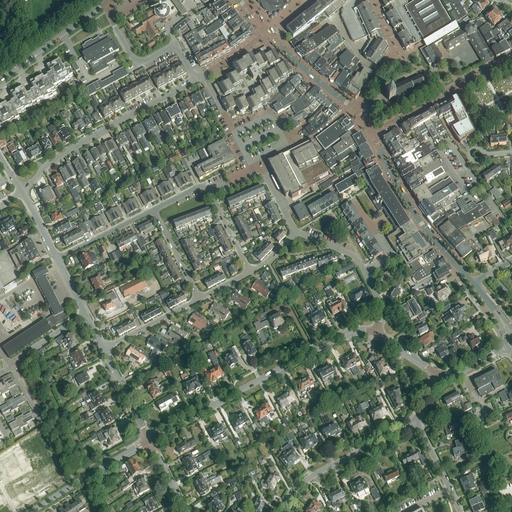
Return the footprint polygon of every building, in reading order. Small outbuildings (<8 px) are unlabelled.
[(281,10),(282,11),(286,6),(284,6),(284,4),(284,2),(283,0),(282,0),(258,0),(258,1),(258,2),(258,3),(259,4),(260,5),(261,5),(263,9),(264,10),(265,11),(266,12),(268,12),(269,13),(271,13),(272,13),(274,13),(276,13),(277,12),(279,11),(280,11),(281,10)] [(322,0),(321,1),(319,3),(318,3),(317,5),(315,6),(314,7),(313,8),(311,9),(298,21),(297,20),(286,30),(293,38),(324,12),(329,18),(333,14),(342,7),(343,9),(341,17),(352,41),(354,43),(368,37),(371,42),(363,53),(366,60),(376,66),(376,67),(377,67),(389,48),(384,45),(386,42),(384,38),(381,31),(369,4),(366,5),(363,0),(322,0)] [(381,0),(386,8),(382,10),(406,50),(409,49),(411,48),(410,48),(422,41),(402,7),(408,4),(405,0),(381,0)] [(459,30),(455,24),(452,26),(437,0),(418,0),(409,6),(405,8),(425,42),(423,43),(426,47),(426,48),(427,47),(428,48),(434,45),(434,46),(438,43),(439,45),(441,44),(440,42),(443,41),(442,40),(447,37),(459,30)] [(466,0),(442,0),(446,7),(450,5),(454,11),(450,14),(456,23),(460,20),(466,16),(460,4),(465,0),(465,1),(466,0)] [(472,8),(474,10),(484,0),(483,0),(475,0),(476,0),(475,0),(474,0),(473,2),(477,6),(476,7),(475,5),(472,8)] [(474,10),(473,12),(477,16),(482,11),(484,9),(484,8),(488,4),(488,3),(487,2),(486,2),(484,0),(474,10)] [(210,8),(202,12),(205,20),(206,19),(206,20),(205,21),(207,25),(218,17),(220,17),(232,9),(231,9),(227,5),(228,5),(227,4),(225,3),(224,3),(224,2),(223,1),(221,1),(210,8)] [(137,36),(146,31),(151,40),(159,35),(152,24),(153,23),(155,26),(161,22),(162,24),(171,19),(169,15),(167,17),(167,16),(168,14),(168,13),(167,12),(166,11),(166,10),(165,9),(164,9),(163,9),(161,5),(146,14),(147,15),(145,16),(147,19),(141,23),(142,25),(133,30),(137,36)] [(485,17),(489,22),(498,14),(494,9),(485,17)] [(213,25),(205,31),(209,37),(217,31),(238,16),(233,11),(213,25)] [(503,18),(498,14),(489,22),(493,27),(503,18)] [(235,35),(234,34),(246,25),(239,17),(228,25),(227,24),(219,30),(226,41),(235,35)] [(185,20),(175,28),(177,32),(188,24),(185,20)] [(499,31),(499,32),(502,37),(509,32),(508,31),(511,28),(511,27),(506,21),(497,28),(499,31)] [(489,34),(490,33),(492,32),(490,28),(488,29),(486,26),(483,28),(479,22),(476,24),(484,38),(489,34)] [(316,32),(321,28),(318,24),(310,30),(305,34),(291,44),(296,50),(308,41),(319,35),(316,32)] [(459,30),(447,37),(442,40),(443,41),(444,43),(443,43),(447,50),(465,40),(465,41),(469,42),(470,41),(483,64),(483,65),(484,65),(491,61),(490,60),(494,58),(478,32),(475,34),(474,32),(475,32),(477,31),(475,28),(473,29),(471,27),(469,28),(467,25),(459,30)] [(203,26),(195,31),(195,30),(184,37),(190,48),(202,41),(198,34),(206,29),(203,26)] [(241,30),(244,34),(247,38),(252,34),(253,32),(247,26),(241,30)] [(326,43),(337,34),(331,27),(324,32),(319,35),(308,41),(296,50),(304,59),(305,58),(313,52),(317,49),(326,43)] [(490,33),(494,40),(498,46),(499,45),(504,55),(510,51),(507,46),(505,43),(503,39),(502,37),(499,32),(497,29),(492,32),(490,33)] [(510,39),(511,40),(511,39),(511,31),(503,39),(505,43),(510,39)] [(243,42),(245,41),(245,40),(247,38),(244,34),(241,36),(238,32),(237,33),(233,36),(235,38),(239,44),(242,42),(243,42)] [(484,38),(491,51),(493,50),(492,49),(495,48),(491,42),(494,40),(490,33),(489,34),(484,38)] [(223,55),(226,54),(225,53),(226,53),(218,39),(215,34),(210,37),(213,42),(221,55),(223,54),(223,55)] [(326,43),(330,48),(340,40),(339,38),(339,39),(338,38),(339,37),(337,34),(326,43)] [(84,44),(85,45),(82,46),(85,52),(83,54),(84,57),(88,64),(89,64),(95,75),(108,68),(107,65),(116,61),(115,59),(118,58),(116,53),(119,51),(114,42),(113,43),(109,35),(104,37),(100,40),(99,38),(92,41),(91,40),(84,44)] [(223,37),(218,39),(226,53),(228,51),(229,52),(230,51),(230,50),(231,49),(228,45),(227,42),(226,41),(225,41),(223,37)] [(226,41),(227,42),(228,45),(231,49),(234,48),(235,48),(236,47),(236,46),(239,44),(235,38),(233,40),(231,37),(226,41)] [(323,59),(314,68),(317,71),(320,73),(327,66),(332,59),(330,56),(336,50),(339,48),(343,44),(344,44),(340,39),(340,40),(330,48),(327,51),(323,59)] [(148,44),(151,48),(157,44),(154,40),(148,44)] [(206,40),(201,43),(211,61),(212,61),(214,60),(214,59),(216,58),(208,45),(206,40)] [(492,49),(493,50),(491,51),(496,59),(504,55),(499,45),(498,46),(494,40),(491,42),(495,48),(492,49)] [(221,56),(221,55),(213,42),(208,45),(216,58),(218,57),(219,58),(220,57),(220,56),(221,56)] [(209,62),(211,61),(201,43),(192,50),(197,58),(196,59),(200,67),(201,66),(202,67),(203,66),(207,64),(209,63),(209,62)] [(323,59),(327,51),(330,48),(326,43),(317,49),(319,52),(316,56),(314,54),(313,52),(305,58),(306,59),(305,60),(314,68),(323,59)] [(348,50),(343,44),(339,48),(344,55),(348,50)] [(216,85),(213,86),(220,98),(224,96),(226,100),(221,103),(226,111),(227,113),(227,114),(230,113),(233,111),(232,110),(234,109),(236,108),(239,114),(240,115),(241,116),(243,115),(246,113),(245,112),(249,110),(251,114),(257,112),(258,113),(263,110),(262,107),(269,104),(279,94),(297,77),(295,74),(296,73),(294,69),(293,69),(292,68),(290,69),(287,65),(287,64),(286,62),(285,63),(284,62),(282,63),(281,61),(280,62),(278,59),(278,58),(275,52),(274,53),(274,52),(270,54),(270,53),(269,52),(268,52),(265,47),(258,50),(259,52),(255,54),(251,56),(251,55),(246,58),(246,60),(242,62),(242,63),(238,66),(237,65),(232,67),(233,68),(232,69),(230,70),(231,71),(230,72),(231,74),(231,75),(226,77),(226,79),(224,80),(224,79),(215,84),(216,85)] [(338,52),(336,50),(330,56),(332,59),(327,66),(320,73),(325,77),(331,69),(329,68),(337,59),(334,56),(338,52)] [(343,70),(334,83),(340,88),(349,77),(354,80),(356,76),(354,74),(358,68),(356,66),(352,64),(351,63),(355,58),(350,52),(348,50),(344,55),(338,61),(339,62),(337,63),(340,66),(343,70)] [(67,65),(63,67),(59,58),(50,63),(51,64),(47,66),(51,73),(47,75),(54,87),(73,76),(70,70),(71,70),(70,69),(67,65)] [(358,63),(360,61),(355,58),(351,63),(352,64),(356,66),(358,63)] [(181,62),(171,68),(177,79),(187,73),(181,62)] [(340,66),(336,72),(330,80),(334,83),(343,70),(340,66)] [(354,80),(345,92),(354,99),(355,100),(360,94),(359,93),(365,83),(366,84),(368,81),(371,76),(372,75),(373,73),(362,66),(361,69),(364,71),(360,76),(357,74),(356,76),(354,80)] [(89,97),(128,75),(124,68),(113,74),(114,76),(102,83),(100,81),(89,87),(85,89),(89,97)] [(171,68),(161,73),(167,84),(177,79),(171,68)] [(331,69),(325,77),(330,80),(336,72),(333,71),(334,69),(332,68),(331,69)] [(158,89),(167,84),(161,73),(152,78),(158,89)] [(57,92),(54,87),(47,75),(43,77),(42,74),(33,79),(34,80),(30,82),(34,89),(31,91),(37,103),(57,92)] [(391,90),(392,92),(386,95),(389,101),(394,98),(395,100),(416,90),(426,85),(426,84),(430,82),(427,74),(421,77),(420,77),(410,82),(409,81),(391,90)] [(279,94),(269,104),(273,108),(286,101),(286,100),(292,95),(296,91),(304,84),(303,83),(303,82),(303,80),(303,79),(302,79),(301,77),(302,76),(300,76),(298,75),(297,77),(279,94)] [(148,77),(138,82),(144,94),(154,88),(148,77)] [(345,92),(354,80),(349,77),(340,88),(345,92)] [(138,82),(129,87),(135,99),(144,94),(138,82)] [(286,101),(273,108),(274,109),(276,112),(278,114),(289,107),(293,105),(298,100),(299,100),(299,101),(301,98),(302,99),(308,93),(308,94),(309,93),(308,92),(311,90),(310,90),(310,89),(307,86),(304,83),(304,84),(296,91),(292,95),(286,100),(286,101)] [(14,100),(11,102),(18,115),(22,113),(21,112),(37,103),(31,91),(26,93),(22,85),(14,90),(14,91),(10,93),(14,100)] [(125,104),(135,99),(129,87),(119,93),(125,104)] [(305,99),(290,108),(295,116),(303,111),(309,107),(320,95),(322,94),(315,87),(305,99)] [(210,98),(206,89),(200,92),(205,101),(209,99),(210,101),(209,102),(212,108),(216,106),(211,98),(210,98)] [(200,93),(194,96),(203,111),(205,116),(208,114),(206,111),(206,109),(205,109),(204,107),(206,106),(204,102),(200,93)] [(309,107),(303,111),(307,115),(311,110),(314,112),(319,106),(321,107),(327,100),(320,95),(309,107)] [(200,112),(203,111),(194,96),(190,98),(195,108),(197,106),(200,112)] [(108,102),(114,113),(124,108),(118,97),(108,102)] [(450,102),(448,103),(448,104),(451,109),(458,123),(459,125),(451,130),(460,144),(462,143),(464,141),(463,138),(465,137),(466,138),(475,133),(456,97),(452,99),(452,101),(450,102)] [(188,100),(188,99),(184,101),(189,112),(193,110),(193,111),(192,112),(194,116),(197,115),(189,99),(188,100)] [(328,110),(333,105),(327,100),(321,107),(322,108),(309,123),(309,124),(310,125),(312,128),(328,110)] [(0,130),(1,132),(9,127),(8,125),(20,119),(18,115),(11,102),(7,104),(5,101),(0,103),(0,130)] [(105,118),(114,113),(108,102),(99,107),(105,118)] [(180,103),(180,104),(179,105),(182,110),(181,110),(183,114),(185,113),(189,121),(192,119),(183,102),(182,103),(180,103)] [(437,108),(433,110),(439,120),(443,118),(446,122),(450,129),(455,125),(458,123),(451,109),(448,104),(447,105),(446,104),(440,107),(440,109),(439,110),(437,108)] [(340,112),(333,105),(328,110),(335,117),(336,117),(340,112)] [(182,123),(180,119),(183,118),(176,106),(176,107),(175,106),(173,107),(173,108),(171,109),(180,124),(182,123)] [(94,115),(91,109),(87,111),(90,117),(92,121),(93,120),(96,125),(102,121),(97,113),(94,115)] [(172,123),(175,122),(178,128),(181,127),(180,124),(171,109),(169,110),(167,110),(167,111),(166,112),(172,123)] [(335,117),(328,110),(312,128),(310,125),(304,130),(310,136),(331,120),(335,117)] [(445,131),(439,120),(433,110),(432,110),(426,114),(432,123),(438,135),(445,131)] [(77,113),(86,129),(87,128),(88,128),(89,128),(91,127),(91,126),(87,118),(84,119),(83,118),(84,118),(80,111),(77,113)] [(307,115),(303,111),(295,116),(290,119),(296,128),(300,126),(297,121),(303,117),(304,119),(307,116),(307,115)] [(68,119),(64,112),(59,114),(64,121),(68,119)] [(159,115),(167,130),(169,133),(171,138),(174,136),(169,127),(169,128),(168,125),(170,124),(164,112),(159,115)] [(84,129),(86,129),(77,113),(74,114),(78,121),(79,122),(72,126),(74,130),(79,128),(81,132),(82,132),(84,131),(84,130),(85,130),(84,129)] [(426,114),(420,117),(425,126),(432,139),(438,135),(432,123),(426,114)] [(167,135),(169,133),(167,130),(159,115),(154,117),(159,126),(162,124),(163,125),(162,126),(167,135)] [(316,138),(325,151),(347,134),(346,133),(349,131),(355,126),(347,116),(338,122),(316,138)] [(424,127),(425,126),(420,117),(413,121),(418,131),(422,136),(427,132),(424,127)] [(153,118),(148,121),(158,139),(160,144),(166,141),(163,135),(160,137),(159,137),(157,133),(160,132),(153,118)] [(160,144),(158,139),(148,121),(143,124),(148,133),(150,132),(152,136),(153,135),(158,145),(160,144)] [(413,121),(409,123),(414,130),(416,134),(417,136),(416,137),(417,139),(418,138),(421,144),(425,142),(422,136),(418,131),(413,121)] [(141,124),(136,127),(148,148),(149,151),(152,150),(145,137),(144,136),(147,134),(141,124)] [(57,135),(58,134),(56,129),(53,125),(48,128),(53,137),(50,138),(54,146),(55,146),(55,147),(58,145),(58,144),(61,142),(57,135)] [(407,137),(412,134),(411,132),(410,133),(406,125),(402,127),(402,128),(407,137)] [(60,126),(56,129),(58,134),(60,133),(65,141),(68,139),(69,139),(70,138),(71,137),(66,128),(62,130),(60,126)] [(148,148),(136,127),(132,130),(138,141),(139,141),(144,150),(148,148)] [(391,134),(396,143),(399,141),(405,138),(406,138),(407,137),(402,128),(399,130),(397,128),(390,132),(391,134)] [(490,144),(498,144),(497,137),(489,138),(487,134),(489,133),(487,130),(483,134),(488,141),(490,141),(490,144)] [(142,153),(130,131),(125,133),(137,156),(142,153)] [(350,132),(347,134),(325,151),(320,155),(330,169),(353,154),(353,153),(359,149),(368,144),(361,133),(353,138),(350,132)] [(497,137),(498,144),(506,143),(506,137),(507,137),(507,132),(501,132),(499,134),(499,137),(497,137)] [(41,136),(43,139),(39,141),(43,147),(42,147),(44,152),(46,150),(47,151),(48,150),(48,151),(50,150),(50,149),(51,149),(50,148),(52,147),(50,143),(50,142),(48,139),(47,138),(49,137),(47,133),(41,136)] [(119,137),(127,150),(128,153),(130,152),(129,149),(130,149),(128,145),(127,146),(126,145),(129,144),(124,134),(119,137)] [(387,146),(391,143),(393,145),(396,143),(391,134),(384,138),(383,140),(387,146)] [(129,155),(128,153),(127,150),(119,137),(115,139),(120,149),(122,147),(124,150),(127,156),(126,157),(128,161),(131,160),(129,155)] [(402,153),(404,156),(406,155),(420,147),(415,139),(402,146),(390,153),(394,160),(395,159),(394,158),(402,153)] [(120,165),(123,163),(125,162),(113,140),(108,143),(118,161),(120,165)] [(29,143),(37,156),(40,155),(42,154),(43,153),(39,145),(34,148),(33,146),(34,146),(32,141),(29,143)] [(213,160),(194,170),(199,180),(235,162),(233,158),(234,158),(227,144),(226,144),(224,141),(211,147),(210,146),(198,152),(203,162),(212,158),(213,160)] [(290,195),(292,199),(303,193),(303,192),(310,187),(331,176),(319,159),(312,147),(316,145),(312,141),(271,162),(271,161),(268,163),(285,197),(290,195)] [(396,143),(393,145),(391,143),(387,146),(386,146),(390,153),(402,146),(399,141),(396,143)] [(22,164),(23,164),(18,154),(17,152),(12,142),(7,145),(18,166),(19,166),(20,166),(22,165),(22,164)] [(34,158),(37,156),(29,143),(27,144),(29,148),(30,148),(31,149),(27,152),(31,160),(32,159),(32,160),(34,158)] [(103,145),(108,155),(111,153),(116,163),(118,161),(108,143),(103,145)] [(426,144),(420,147),(406,155),(404,156),(403,157),(403,156),(395,160),(394,162),(396,165),(397,165),(398,167),(398,168),(400,172),(401,171),(419,161),(416,156),(422,153),(425,158),(433,153),(426,144)] [(351,164),(353,169),(364,163),(375,158),(374,157),(368,146),(367,147),(367,145),(358,151),(358,152),(356,154),(352,156),(354,159),(357,158),(358,160),(351,164)] [(108,159),(105,160),(105,159),(104,158),(103,156),(106,154),(102,146),(96,150),(104,165),(105,164),(109,172),(114,170),(108,159)] [(100,159),(100,161),(99,161),(102,168),(105,166),(104,165),(96,150),(91,152),(96,161),(100,159)] [(24,151),(18,154),(23,164),(28,161),(25,155),(26,154),(24,151)] [(101,173),(95,163),(89,153),(84,156),(89,166),(92,165),(97,175),(101,173)] [(419,161),(401,171),(405,179),(438,160),(433,153),(425,158),(419,161)] [(176,161),(173,155),(168,158),(171,164),(176,161)] [(357,179),(362,176),(369,172),(368,171),(369,170),(379,165),(375,158),(364,164),(364,163),(353,169),(351,169),(355,175),(357,179)] [(76,161),(85,178),(90,175),(87,169),(84,163),(83,161),(82,162),(80,159),(76,161)] [(405,179),(409,187),(410,187),(411,189),(411,190),(412,192),(413,193),(426,185),(446,174),(440,164),(438,160),(405,179)] [(77,174),(78,177),(77,177),(84,189),(89,186),(85,178),(76,161),(75,161),(74,162),(74,163),(73,163),(75,167),(74,168),(78,174),(77,174)] [(156,164),(151,167),(153,173),(159,170),(156,164)] [(78,194),(81,192),(78,187),(78,186),(77,184),(74,179),(73,180),(72,179),(76,177),(70,165),(64,168),(78,194)] [(501,167),(501,168),(499,169),(497,166),(491,171),(494,176),(498,174),(499,174),(500,173),(500,172),(501,172),(501,173),(508,172),(508,167),(501,167)] [(379,167),(369,172),(362,176),(368,186),(368,185),(382,177),(384,176),(379,167)] [(78,194),(64,168),(59,171),(65,183),(69,181),(70,182),(69,182),(72,187),(68,189),(77,204),(81,202),(79,200),(81,199),(78,194)] [(163,171),(164,173),(168,180),(171,179),(166,169),(163,171)] [(486,182),(494,176),(491,171),(482,176),(486,182)] [(180,176),(185,186),(192,183),(187,173),(180,176)] [(57,188),(60,186),(64,184),(59,175),(58,175),(57,175),(55,176),(55,177),(53,178),(53,179),(57,188)] [(349,189),(360,183),(357,179),(355,175),(335,187),(340,195),(347,190),(349,193),(351,191),(349,189)] [(179,189),(185,186),(180,176),(174,179),(179,189)] [(336,176),(321,186),(324,191),(333,185),(332,182),(338,178),(336,176)] [(396,229),(397,232),(411,223),(401,207),(396,199),(382,177),(368,185),(371,189),(372,191),(368,193),(378,210),(380,212),(383,210),(387,216),(394,226),(393,227),(395,229),(396,229)] [(426,185),(413,193),(415,195),(416,197),(415,198),(416,200),(417,199),(420,203),(421,206),(455,184),(450,178),(445,181),(445,180),(429,190),(427,188),(426,185)] [(98,194),(102,192),(96,180),(90,184),(95,193),(97,192),(98,194)] [(163,184),(168,194),(175,191),(169,181),(163,184)] [(162,198),(168,194),(163,184),(157,188),(162,198)] [(460,191),(455,184),(421,206),(420,206),(430,219),(450,206),(454,203),(450,197),(460,191)] [(262,186),(250,191),(253,199),(254,199),(257,198),(260,197),(262,196),(265,194),(266,197),(269,195),(267,192),(264,193),(262,186)] [(61,204),(59,201),(53,191),(51,192),(49,188),(48,189),(47,188),(46,189),(46,190),(41,193),(40,194),(48,209),(56,205),(57,206),(61,204)] [(496,188),(489,192),(492,196),(493,195),(495,197),(497,200),(502,197),(496,188)] [(58,189),(53,191),(59,201),(63,199),(58,189)] [(146,193),(151,203),(157,200),(152,190),(146,193)] [(238,196),(242,204),(243,207),(249,204),(248,202),(250,201),(253,200),(253,199),(250,191),(238,196)] [(139,196),(144,207),(151,203),(146,193),(139,196)] [(338,202),(333,193),(329,196),(334,205),(338,202)] [(114,195),(109,198),(110,199),(112,198),(115,203),(118,202),(114,195)] [(242,204),(238,196),(226,202),(229,208),(228,209),(229,211),(229,210),(232,217),(234,217),(232,212),(232,211),(239,208),(238,206),(242,204)] [(334,205),(329,196),(325,198),(330,207),(334,205)] [(330,207),(325,198),(320,201),(325,210),(330,207)] [(434,224),(433,225),(447,240),(457,231),(482,218),(478,212),(479,211),(483,216),(485,215),(484,212),(482,210),(480,207),(485,204),(484,202),(476,206),(473,202),(467,206),(463,198),(457,202),(462,211),(455,215),(455,214),(453,211),(442,217),(434,224)] [(135,199),(129,202),(134,212),(140,209),(135,199)] [(509,199),(502,204),(505,208),(511,204),(509,201),(510,201),(509,199)] [(325,210),(320,201),(316,203),(321,212),(325,210)] [(127,215),(134,212),(129,202),(122,205),(127,215)] [(344,212),(353,207),(350,202),(341,208),(344,212)] [(275,209),(274,206),(272,203),(265,207),(268,213),(275,209)] [(321,212),(316,203),(312,206),(317,215),(321,212)] [(301,205),(293,209),(300,222),(309,217),(303,204),(301,205)] [(317,215),(312,206),(307,209),(313,217),(317,215)] [(450,206),(430,219),(432,222),(431,222),(432,224),(433,223),(434,224),(442,217),(453,211),(450,206)] [(118,207),(111,211),(117,221),(123,217),(118,207)] [(347,216),(355,211),(353,207),(344,212),(347,216)] [(52,213),(53,214),(50,215),(54,223),(61,219),(58,212),(59,211),(58,209),(55,211),(55,212),(52,213)] [(204,220),(204,222),(205,224),(207,223),(206,221),(209,220),(208,218),(212,217),(214,222),(213,222),(214,226),(219,224),(214,215),(211,216),(209,209),(197,214),(200,222),(204,220)] [(277,212),(275,209),(268,213),(271,219),(278,215),(278,214),(277,212)] [(110,224),(117,221),(111,211),(105,214),(110,224)] [(347,216),(350,221),(358,215),(355,211),(347,216)] [(197,214),(185,219),(188,226),(194,224),(194,225),(197,224),(196,223),(200,222),(197,214)] [(244,215),(234,220),(237,226),(243,223),(245,222),(247,221),(245,218),(244,215)] [(280,218),(278,215),(271,219),(269,220),(270,222),(272,221),(274,225),(281,221),(281,220),(280,218)] [(361,220),(358,215),(350,221),(352,225),(361,220)] [(100,216),(94,219),(99,229),(105,226),(100,216)] [(17,232),(14,228),(17,226),(12,217),(11,218),(10,218),(9,219),(7,221),(15,233),(17,232)] [(56,228),(57,231),(70,224),(69,223),(72,221),(71,219),(62,224),(63,225),(56,228)] [(93,232),(99,229),(94,219),(87,222),(93,232)] [(175,229),(176,232),(177,231),(180,230),(185,229),(184,228),(188,226),(185,219),(173,223),(175,229)] [(352,225),(355,229),(363,224),(361,220),(352,225)] [(1,231),(4,234),(9,231),(12,235),(15,233),(7,221),(1,225),(1,226),(1,227),(2,228),(3,228),(4,229),(1,231)] [(243,223),(237,226),(240,232),(247,228),(246,226),(247,226),(245,222),(243,223)] [(72,223),(70,224),(57,231),(59,234),(66,231),(66,232),(75,227),(74,225),(73,225),(72,223)] [(150,223),(144,226),(148,234),(151,232),(151,231),(154,230),(150,223)] [(260,225),(262,229),(264,233),(268,230),(267,227),(265,228),(263,223),(260,225)] [(412,223),(411,223),(397,232),(387,238),(395,250),(420,235),(412,223)] [(83,236),(85,234),(83,229),(85,228),(83,224),(78,226),(80,230),(74,233),(78,241),(84,238),(83,236)] [(366,228),(363,224),(355,229),(358,233),(366,228)] [(18,230),(20,233),(17,235),(19,238),(25,235),(24,234),(27,232),(30,231),(27,225),(18,230)] [(148,234),(144,226),(138,229),(141,234),(143,233),(145,235),(148,234)] [(457,231),(447,240),(455,250),(466,241),(466,242),(474,238),(475,237),(469,226),(458,232),(457,231)] [(209,233),(208,233),(211,239),(214,237),(222,233),(219,227),(212,231),(209,233)] [(247,228),(240,232),(242,237),(249,234),(247,231),(248,231),(247,228)] [(358,233),(361,238),(369,232),(366,228),(358,233)] [(498,238),(494,230),(489,233),(493,240),(498,238)] [(277,235),(282,240),(286,236),(281,231),(277,235)] [(133,243),(137,241),(132,232),(126,235),(131,244),(135,252),(138,251),(135,246),(133,243)] [(372,236),(369,232),(361,238),(363,242),(372,236)] [(72,244),(78,241),(74,233),(70,235),(69,233),(67,234),(68,236),(72,244)] [(214,237),(217,243),(219,242),(225,239),(222,233),(214,237)] [(249,234),(242,237),(245,243),(252,240),(253,239),(250,234),(249,234)] [(397,254),(399,253),(407,266),(410,265),(424,256),(424,257),(428,254),(433,250),(433,251),(434,250),(430,244),(429,244),(426,239),(425,239),(421,234),(420,235),(395,250),(397,254)] [(68,236),(67,237),(65,235),(60,237),(62,240),(63,239),(66,246),(72,244),(68,236)] [(120,238),(125,247),(131,244),(126,235),(120,238)] [(278,244),(282,240),(277,235),(273,239),(278,244)] [(363,242),(366,246),(374,241),(372,236),(363,242)] [(498,242),(501,248),(502,251),(505,250),(510,248),(511,248),(511,236),(501,242),(500,241),(498,242)] [(119,250),(125,247),(120,238),(115,241),(119,250)] [(466,241),(455,250),(463,259),(474,250),(476,252),(482,249),(477,240),(476,241),(474,238),(466,242),(466,241)] [(181,244),(184,249),(192,246),(194,245),(191,239),(188,241),(188,240),(181,244)] [(220,244),(222,247),(228,244),(225,239),(219,242),(220,244)] [(22,244),(23,245),(9,253),(18,270),(32,262),(32,263),(40,259),(31,240),(22,244)] [(157,245),(158,249),(164,246),(161,240),(154,244),(155,246),(157,245)] [(5,250),(9,248),(5,241),(1,243),(5,250)] [(366,246),(369,250),(377,245),(374,241),(366,246)] [(266,244),(261,249),(262,250),(267,255),(274,248),(269,243),(267,245),(266,244)] [(228,244),(222,247),(224,250),(220,252),(223,258),(229,254),(228,253),(231,251),(228,244)] [(369,250),(371,254),(380,249),(377,245),(369,250)] [(167,251),(164,246),(158,249),(160,252),(159,253),(160,255),(167,251)] [(192,246),(184,249),(187,255),(196,251),(195,248),(193,248),(192,246)] [(493,250),(491,247),(483,251),(488,259),(488,260),(495,257),(492,251),(493,250)] [(382,253),(380,249),(371,254),(374,259),(382,253)] [(196,251),(187,255),(190,260),(200,256),(197,250),(196,251)] [(260,262),(267,255),(262,250),(255,257),(253,260),(254,262),(257,259),(260,262)] [(416,274),(439,258),(437,255),(438,254),(435,250),(435,251),(435,250),(428,254),(424,257),(424,256),(410,265),(412,269),(409,270),(412,275),(412,276),(413,275),(416,274)] [(162,261),(164,260),(170,257),(167,251),(160,255),(159,256),(162,261)] [(480,263),(488,259),(483,251),(476,255),(478,257),(475,259),(477,262),(479,260),(480,263)] [(79,258),(82,264),(96,257),(94,254),(92,255),(90,253),(79,258)] [(328,265),(331,264),(331,266),(332,266),(335,265),(335,263),(334,262),(337,261),(334,254),(325,258),(328,265)] [(202,261),(202,260),(200,256),(190,260),(193,266),(199,262),(202,261)] [(97,260),(96,257),(82,264),(85,270),(93,266),(92,263),(97,260)] [(173,263),(170,257),(164,260),(166,263),(165,264),(166,266),(173,263)] [(309,268),(318,265),(317,261),(316,258),(307,261),(309,268)] [(320,271),(326,268),(325,265),(328,265),(325,258),(317,261),(318,265),(319,268),(320,271)] [(416,274),(413,275),(415,277),(418,283),(428,278),(434,274),(447,267),(446,265),(441,258),(439,259),(439,258),(416,274)] [(196,272),(201,269),(205,267),(203,263),(206,262),(204,260),(202,261),(199,262),(193,266),(196,272)] [(224,260),(223,261),(221,262),(227,274),(229,273),(232,277),(238,274),(234,267),(229,269),(224,260)] [(307,261),(298,265),(300,271),(309,268),(307,261)] [(176,268),(173,263),(166,266),(167,268),(168,268),(170,271),(176,268)] [(351,263),(334,272),(336,277),(345,272),(345,273),(354,268),(351,263)] [(300,271),(298,265),(289,268),(291,275),(300,271)] [(451,271),(448,266),(447,267),(434,274),(439,281),(448,276),(447,274),(451,271)] [(31,329),(3,348),(10,358),(53,330),(52,329),(61,324),(61,325),(70,318),(67,313),(63,314),(63,313),(65,312),(63,309),(61,310),(45,277),(48,276),(47,275),(48,274),(45,267),(33,274),(36,280),(37,280),(44,295),(43,295),(53,315),(46,320),(45,320),(31,329)] [(385,274),(381,281),(387,285),(389,281),(390,281),(391,278),(393,279),(395,275),(391,273),(390,273),(390,272),(392,270),(390,267),(383,270),(385,274)] [(170,275),(172,277),(179,274),(176,268),(170,271),(171,274),(170,275)] [(282,278),(291,275),(289,268),(280,272),(282,278)] [(100,279),(103,277),(105,276),(103,272),(98,275),(98,277),(91,281),(93,286),(102,282),(100,279)] [(181,279),(179,274),(172,277),(175,283),(181,279)] [(213,279),(216,285),(225,280),(221,274),(213,279)] [(251,288),(259,293),(266,282),(268,279),(263,275),(261,278),(263,279),(261,282),(257,279),(256,280),(251,288)] [(142,277),(102,298),(103,299),(104,299),(105,300),(106,301),(107,301),(107,302),(108,303),(103,306),(106,312),(115,308),(116,309),(121,306),(119,302),(147,287),(142,277)] [(5,288),(0,281),(0,296),(5,294),(2,290),(3,290),(6,294),(17,286),(16,285),(23,281),(21,278),(5,288)] [(102,282),(93,286),(97,292),(105,288),(103,285),(106,284),(111,281),(110,278),(105,281),(102,282)] [(208,289),(216,285),(213,279),(205,283),(208,289)] [(274,288),(275,287),(274,286),(272,284),(271,286),(266,282),(259,293),(267,297),(273,288),(274,288)] [(290,282),(285,284),(287,287),(289,290),(294,286),(293,283),(291,284),(290,282)] [(394,289),(390,297),(392,298),(395,300),(398,296),(399,297),(400,294),(402,295),(402,293),(403,291),(398,289),(400,284),(399,282),(392,286),(394,289)] [(303,283),(290,291),(292,294),(305,286),(303,283)] [(113,285),(104,290),(106,294),(115,289),(113,285)] [(432,286),(426,290),(429,296),(434,293),(439,301),(442,300),(441,298),(445,296),(445,297),(449,295),(443,285),(439,287),(440,288),(435,291),(432,286)] [(361,291),(361,290),(355,293),(356,294),(350,297),(352,302),(356,301),(356,302),(363,299),(365,303),(371,300),(365,289),(361,291)] [(175,299),(178,305),(187,300),(184,296),(187,295),(185,291),(179,294),(181,296),(175,299)] [(238,305),(238,304),(243,296),(244,294),(240,291),(238,293),(235,292),(231,299),(236,302),(235,304),(238,305)] [(318,312),(315,314),(320,322),(321,322),(321,323),(322,323),(324,322),(324,321),(324,320),(324,319),(326,318),(319,305),(322,303),(317,294),(316,295),(313,296),(315,300),(315,304),(319,310),(318,311),(318,312)] [(243,296),(238,304),(246,308),(251,301),(243,296)] [(170,309),(178,305),(175,299),(173,300),(172,299),(171,297),(167,299),(168,300),(163,302),(165,306),(167,305),(170,309)] [(334,301),(335,302),(339,312),(342,310),(343,312),(347,310),(344,305),(345,304),(343,301),(341,302),(339,298),(336,299),(337,300),(334,301)] [(333,313),(334,314),(339,312),(335,302),(332,304),(330,301),(327,302),(329,307),(329,308),(332,314),(333,313)] [(406,311),(407,311),(408,313),(409,315),(408,315),(411,320),(417,316),(417,317),(420,321),(427,317),(424,312),(420,314),(413,301),(403,307),(406,311)] [(210,310),(217,315),(224,305),(220,302),(218,305),(214,303),(210,310)] [(217,315),(225,319),(230,312),(226,310),(228,307),(224,305),(217,315)] [(317,325),(317,324),(320,322),(315,314),(310,305),(307,307),(306,307),(307,310),(309,308),(312,313),(313,313),(313,314),(311,315),(312,315),(308,317),(309,318),(308,319),(309,322),(311,321),(313,326),(314,326),(315,326),(317,325)] [(449,317),(443,321),(445,323),(461,313),(461,312),(462,312),(462,313),(463,312),(466,311),(465,310),(466,309),(465,308),(464,307),(463,307),(463,306),(459,309),(458,307),(455,309),(454,308),(452,309),(452,311),(449,312),(451,316),(449,317)] [(152,310),(149,312),(152,319),(161,314),(158,307),(155,309),(155,307),(151,309),(152,310)] [(9,309),(5,314),(11,318),(15,314),(9,309)] [(144,323),(152,319),(149,312),(147,313),(146,312),(143,314),(144,315),(140,316),(144,323)] [(192,326),(195,328),(202,317),(196,312),(194,314),(189,321),(193,324),(192,326)] [(445,323),(442,324),(444,326),(446,325),(447,326),(451,324),(452,324),(453,326),(455,327),(457,327),(458,325),(457,323),(461,321),(463,321),(464,321),(465,320),(465,318),(462,314),(463,312),(462,313),(462,312),(461,312),(461,313),(445,323)] [(256,329),(255,329),(257,332),(267,327),(266,323),(270,321),(274,328),(275,329),(279,327),(279,326),(283,324),(284,322),(279,313),(269,318),(269,320),(261,324),(259,321),(254,325),(256,329)] [(202,317),(195,328),(203,333),(209,323),(204,320),(205,318),(202,317)] [(124,326),(127,332),(136,327),(132,321),(124,326)] [(120,328),(118,322),(116,324),(116,325),(118,329),(115,330),(115,329),(112,330),(112,331),(113,333),(114,333),(116,332),(119,336),(127,332),(124,326),(120,328)] [(180,330),(182,327),(176,324),(175,326),(172,325),(170,328),(170,327),(169,329),(167,333),(169,335),(168,336),(174,339),(180,330)] [(428,331),(424,325),(416,329),(420,336),(428,331)] [(180,330),(174,339),(173,341),(172,343),(174,345),(178,340),(183,343),(188,334),(180,330)] [(462,331),(452,336),(455,342),(458,340),(457,338),(464,334),(462,331)] [(72,333),(64,337),(63,336),(55,341),(60,346),(62,345),(75,339),(72,333)] [(433,341),(429,334),(418,341),(418,343),(421,345),(422,344),(424,347),(433,341)] [(465,336),(460,338),(463,342),(467,340),(473,351),(476,349),(475,346),(480,344),(476,336),(475,337),(474,335),(467,339),(465,336)] [(152,336),(147,344),(152,347),(150,349),(153,351),(154,350),(159,341),(152,336)] [(248,336),(243,338),(244,341),(246,341),(248,344),(243,346),(249,357),(257,353),(249,339),(249,338),(248,336)] [(69,349),(77,345),(75,339),(62,345),(64,347),(67,345),(69,349)] [(165,345),(167,343),(160,339),(159,341),(154,350),(160,354),(161,352),(162,353),(167,346),(165,345)] [(440,347),(436,349),(438,353),(441,359),(450,354),(447,350),(448,349),(447,348),(443,341),(438,343),(440,347)] [(130,358),(133,360),(140,350),(133,345),(131,348),(131,347),(126,355),(126,356),(126,357),(129,359),(130,359),(130,358)] [(451,345),(447,348),(448,349),(447,350),(450,354),(452,359),(454,358),(455,359),(456,358),(457,357),(458,356),(453,347),(453,346),(452,346),(451,345)] [(224,358),(223,360),(224,362),(226,362),(226,363),(229,368),(235,365),(235,364),(238,363),(236,360),(239,358),(233,348),(230,350),(231,354),(223,358),(224,358)] [(149,361),(151,357),(140,350),(133,360),(141,364),(145,358),(149,361)] [(37,353),(35,355),(37,359),(43,355),(40,351),(37,353)] [(71,364),(83,358),(82,354),(81,352),(80,352),(80,351),(72,355),(74,359),(70,361),(71,364)] [(215,351),(208,355),(210,358),(209,358),(211,362),(212,361),(216,369),(212,372),(216,379),(224,375),(222,372),(222,371),(221,372),(219,367),(219,368),(217,364),(219,363),(216,357),(218,356),(215,351)] [(351,356),(348,357),(356,372),(359,371),(359,370),(357,367),(356,367),(356,366),(356,365),(360,362),(358,358),(357,359),(354,354),(353,354),(351,355),(351,356)] [(62,357),(57,360),(59,363),(64,361),(64,360),(68,358),(66,355),(63,357),(62,357)] [(370,355),(369,360),(373,362),(376,368),(384,364),(381,358),(379,359),(378,357),(370,355)] [(355,376),(360,373),(359,371),(356,372),(348,357),(345,359),(345,358),(342,360),(342,361),(344,366),(343,366),(344,367),(343,368),(344,369),(345,370),(350,368),(351,369),(351,368),(352,370),(351,370),(353,374),(354,373),(355,376)] [(72,366),(73,366),(75,369),(86,364),(86,363),(86,362),(85,360),(84,360),(83,358),(71,364),(72,366)] [(385,367),(384,364),(376,368),(381,377),(382,377),(385,375),(384,373),(388,371),(386,366),(385,367)] [(330,366),(324,369),(328,377),(331,383),(334,381),(331,376),(334,374),(333,372),(335,370),(333,367),(331,368),(330,366)] [(204,367),(202,368),(210,383),(212,382),(214,383),(216,381),(217,380),(216,379),(212,372),(210,368),(206,370),(204,367)] [(79,373),(80,376),(76,378),(80,386),(85,383),(85,384),(86,384),(87,384),(88,384),(89,383),(89,382),(89,381),(88,380),(89,379),(86,373),(88,372),(87,369),(79,373)] [(325,380),(325,379),(328,377),(324,369),(323,370),(322,369),(317,372),(323,382),(325,380)] [(496,370),(489,374),(484,376),(481,378),(476,380),(474,382),(482,398),(495,391),(495,390),(504,386),(496,370)] [(190,382),(194,390),(195,390),(195,391),(196,391),(196,392),(197,392),(198,392),(198,391),(199,391),(199,390),(200,390),(199,389),(200,389),(200,388),(202,387),(200,384),(201,383),(200,381),(199,382),(196,377),(197,377),(194,371),(191,373),(191,374),(194,380),(190,382)] [(4,382),(0,384),(3,389),(14,383),(9,374),(2,378),(4,382)] [(183,381),(184,380),(186,384),(184,385),(186,390),(184,391),(187,395),(194,390),(190,382),(186,374),(181,377),(183,381)] [(310,395),(308,396),(309,398),(314,396),(310,388),(310,387),(314,385),(312,381),(313,381),(311,377),(303,381),(307,389),(309,392),(310,395)] [(146,387),(148,392),(157,387),(156,384),(160,381),(159,378),(148,384),(146,385),(147,387),(146,387)] [(305,392),(304,390),(307,389),(303,381),(300,382),(299,381),(297,382),(297,383),(297,384),(298,387),(299,388),(298,388),(300,392),(301,392),(302,394),(305,392)] [(386,386),(383,381),(377,384),(380,389),(386,386)] [(10,392),(12,395),(19,392),(14,383),(3,389),(6,394),(10,392)] [(159,390),(157,387),(148,392),(150,395),(151,395),(154,399),(157,398),(156,397),(160,395),(159,394),(162,393),(160,389),(159,390)] [(386,391),(391,400),(399,395),(399,396),(400,395),(400,393),(398,390),(397,388),(391,391),(390,389),(386,391)] [(511,392),(508,394),(506,390),(499,393),(503,402),(510,399),(511,402),(511,401),(511,392)] [(444,400),(445,402),(444,402),(445,405),(446,404),(447,406),(457,401),(459,403),(461,402),(456,391),(453,393),(454,395),(444,400)] [(19,392),(12,395),(14,399),(10,401),(13,406),(24,400),(19,392)] [(96,392),(88,396),(89,396),(87,397),(83,400),(85,402),(87,405),(92,402),(100,398),(99,394),(98,394),(96,392)] [(169,396),(166,398),(170,406),(172,404),(173,405),(179,402),(175,394),(169,397),(169,396)] [(284,397),(288,405),(291,403),(293,406),(294,406),(294,407),(297,405),(296,405),(297,404),(295,401),(292,395),(292,396),(290,394),(288,395),(287,395),(286,394),(284,395),(284,397)] [(399,395),(391,400),(396,409),(400,407),(399,405),(403,403),(399,396),(399,395)] [(282,408),(286,406),(288,411),(289,410),(289,411),(291,410),(290,410),(291,409),(288,405),(284,397),(278,400),(278,401),(277,401),(277,402),(278,404),(279,404),(280,404),(282,408)] [(376,409),(380,417),(379,417),(380,419),(381,418),(382,418),(384,417),(384,416),(386,416),(384,413),(385,413),(385,411),(384,409),(383,407),(385,406),(380,397),(377,399),(380,404),(378,405),(379,408),(376,409)] [(92,410),(104,403),(104,402),(103,400),(102,399),(102,400),(100,398),(92,402),(87,405),(88,407),(89,406),(92,410)] [(163,400),(163,401),(157,404),(161,412),(168,408),(167,407),(170,406),(166,398),(163,400)] [(10,401),(7,403),(5,399),(0,401),(0,409),(2,412),(13,406),(10,401)] [(19,409),(21,412),(28,408),(24,400),(13,406),(16,411),(19,409)] [(380,417),(376,409),(372,402),(370,404),(371,407),(373,411),(369,413),(373,421),(378,419),(378,418),(379,417),(380,417)] [(470,403),(463,406),(464,409),(464,410),(465,412),(472,408),(470,403)] [(271,418),(274,416),(273,413),(272,410),(271,411),(268,404),(264,406),(262,406),(262,407),(261,407),(261,408),(260,408),(261,409),(266,417),(269,415),(271,418)] [(2,412),(6,421),(14,416),(12,413),(16,411),(13,406),(2,412)] [(33,417),(28,408),(21,412),(23,416),(20,418),(22,423),(33,417)] [(99,421),(111,414),(109,411),(108,411),(106,408),(101,411),(99,413),(94,416),(98,421),(99,421)] [(354,421),(358,430),(359,429),(360,430),(362,428),(362,427),(365,426),(362,421),(359,415),(361,414),(359,408),(356,410),(358,414),(354,415),(357,420),(354,421)] [(254,413),(257,417),(256,418),(257,420),(258,420),(261,425),(266,423),(266,424),(269,423),(266,417),(261,409),(258,411),(257,410),(256,411),(255,412),(254,413)] [(325,411),(322,413),(324,416),(320,418),(325,426),(326,427),(325,428),(326,430),(322,432),(325,438),(326,439),(327,439),(333,436),(326,423),(325,424),(323,421),(328,418),(325,411)] [(114,420),(113,419),(113,418),(111,414),(99,421),(101,424),(99,426),(100,429),(112,422),(111,422),(114,420)] [(247,426),(248,426),(250,424),(251,424),(249,421),(248,419),(247,419),(244,414),(242,415),(240,415),(237,417),(242,425),(246,423),(247,426)] [(6,421),(11,429),(22,423),(20,418),(16,420),(14,416),(6,421)] [(236,432),(237,432),(239,431),(240,430),(238,427),(242,425),(237,417),(237,416),(236,416),(234,417),(233,418),(233,419),(233,420),(231,421),(234,427),(233,427),(236,432)] [(349,428),(351,433),(353,432),(353,433),(356,431),(358,430),(354,421),(351,416),(349,418),(350,420),(351,420),(352,421),(347,424),(349,428)] [(33,417),(22,423),(25,427),(28,425),(30,429),(37,425),(33,417)] [(336,425),(334,426),(332,422),(331,423),(328,418),(323,421),(325,424),(326,423),(333,436),(336,435),(336,436),(341,434),(336,425)] [(449,426),(449,425),(444,426),(447,436),(456,434),(455,430),(458,429),(458,430),(463,429),(460,418),(453,420),(455,425),(449,426)] [(25,427),(22,423),(11,429),(16,437),(23,433),(21,429),(25,427)] [(222,440),(228,437),(221,425),(219,426),(218,426),(216,427),(216,428),(215,428),(215,429),(222,440)] [(309,449),(308,448),(311,447),(303,431),(300,426),(297,427),(300,433),(298,434),(299,438),(302,437),(303,438),(303,439),(300,441),(303,446),(301,447),(303,451),(305,450),(306,450),(307,450),(309,449)] [(98,436),(101,443),(109,439),(111,444),(118,441),(116,438),(117,437),(114,431),(116,430),(115,427),(103,433),(98,436)] [(210,431),(210,432),(209,432),(211,436),(212,440),(213,439),(215,443),(219,441),(221,444),(223,443),(222,440),(215,429),(213,430),(212,429),(210,430),(210,431)] [(317,444),(313,435),(311,435),(310,433),(308,429),(303,431),(311,447),(313,445),(314,446),(316,446),(317,445),(317,444)] [(180,455),(189,450),(192,448),(198,445),(194,438),(188,442),(189,443),(186,445),(185,444),(177,448),(178,450),(177,451),(178,453),(179,453),(180,455)] [(454,443),(456,449),(453,450),(455,458),(463,455),(463,458),(466,458),(465,454),(467,454),(465,447),(463,447),(461,441),(454,443)] [(282,449),(283,450),(293,463),(299,459),(294,452),(295,451),(289,444),(282,449)] [(293,464),(293,463),(283,450),(279,453),(279,454),(278,456),(281,459),(280,459),(281,460),(280,461),(282,463),(283,463),(288,469),(288,468),(289,469),(292,467),(291,465),(293,464)] [(411,454),(414,461),(415,461),(416,462),(418,461),(418,460),(421,458),(424,465),(427,464),(422,455),(420,456),(418,450),(415,452),(414,450),(413,450),(410,451),(411,451),(410,452),(411,454)] [(411,463),(414,461),(411,454),(407,456),(405,457),(406,457),(401,460),(404,466),(408,465),(409,465),(411,465),(411,463)] [(186,467),(199,460),(200,463),(203,462),(200,457),(196,459),(194,458),(193,457),(192,457),(191,457),(190,456),(187,458),(187,459),(186,459),(186,460),(184,461),(183,463),(184,465),(185,465),(186,467)] [(129,471),(138,466),(135,460),(134,461),(133,460),(121,467),(122,470),(127,467),(129,471)] [(191,474),(194,473),(194,472),(197,470),(195,466),(198,465),(198,464),(200,463),(199,460),(186,467),(189,473),(190,473),(190,474),(191,474)] [(141,471),(138,466),(129,471),(131,474),(128,476),(129,479),(140,473),(140,472),(141,471)] [(271,475),(269,478),(277,483),(279,479),(277,477),(279,474),(274,472),(272,468),(268,469),(271,475)] [(392,482),(395,480),(396,479),(395,478),(400,476),(396,469),(383,475),(380,468),(375,471),(378,476),(380,475),(382,479),(385,478),(387,483),(391,481),(392,482)] [(254,472),(248,475),(250,478),(253,485),(258,483),(255,475),(254,472)] [(265,473),(262,474),(264,478),(266,479),(267,479),(266,481),(266,480),(265,480),(264,480),(263,481),(262,481),(261,482),(261,483),(261,484),(261,485),(261,486),(262,487),(264,488),(268,490),(268,489),(271,491),(272,491),(277,483),(269,478),(267,477),(265,473)] [(461,480),(464,487),(473,483),(476,482),(472,473),(465,476),(466,478),(461,480)] [(204,481),(202,478),(201,476),(197,478),(198,480),(194,482),(194,483),(194,485),(195,486),(196,486),(197,488),(211,481),(212,483),(215,482),(212,477),(204,481)] [(136,482),(137,485),(134,487),(134,489),(134,490),(135,490),(146,484),(145,482),(147,481),(145,477),(143,478),(136,482)] [(433,479),(426,482),(429,488),(435,485),(433,479)] [(104,487),(101,480),(95,483),(98,490),(104,487)] [(361,480),(360,480),(359,481),(360,482),(357,483),(365,499),(367,497),(364,491),(367,489),(366,488),(367,488),(365,484),(366,484),(365,481),(364,481),(363,480),(362,480),(361,480)] [(211,481),(197,488),(201,496),(205,494),(204,492),(208,490),(207,486),(212,483),(211,481)] [(131,486),(129,483),(125,486),(121,489),(122,491),(131,486)] [(362,500),(365,499),(357,483),(354,485),(353,484),(350,485),(351,487),(351,488),(353,494),(354,493),(356,495),(359,494),(362,500)] [(473,483),(464,487),(466,492),(475,488),(473,483)] [(479,487),(481,491),(489,488),(487,483),(482,485),(483,485),(479,487)] [(137,496),(149,490),(146,484),(135,490),(137,493),(136,494),(137,496)] [(371,491),(372,492),(371,492),(375,501),(381,498),(376,489),(376,488),(371,491)] [(334,494),(339,503),(341,506),(343,505),(340,499),(344,497),(341,490),(340,491),(339,490),(338,491),(338,492),(334,494)] [(76,503),(73,505),(78,511),(80,511),(85,509),(80,502),(84,499),(80,494),(73,499),(76,503)] [(329,497),(332,503),(331,504),(334,508),(337,506),(338,508),(341,506),(339,503),(334,494),(329,497)] [(146,507),(154,502),(155,502),(154,501),(155,500),(154,498),(153,498),(151,495),(146,498),(146,499),(143,501),(139,504),(140,507),(145,504),(146,507)] [(217,496),(206,504),(208,506),(207,508),(208,509),(210,509),(210,510),(213,508),(218,504),(221,502),(217,496)] [(258,498),(254,507),(262,510),(265,503),(262,502),(263,500),(258,498)] [(481,503),(479,498),(470,502),(472,507),(481,503)] [(309,506),(310,507),(318,511),(320,508),(322,509),(323,508),(321,507),(321,506),(319,505),(320,504),(315,501),(315,502),(313,501),(312,503),(311,503),(309,505),(309,506)] [(151,511),(158,509),(154,502),(146,507),(140,510),(140,511),(151,511)] [(221,502),(218,504),(213,508),(215,511),(220,511),(224,510),(221,505),(223,503),(221,502)] [(486,506),(484,502),(481,503),(472,507),(474,511),(478,511),(484,510),(483,507),(486,506)] [(78,511),(73,505),(70,507),(68,503),(64,505),(67,509),(68,511),(78,511)]
